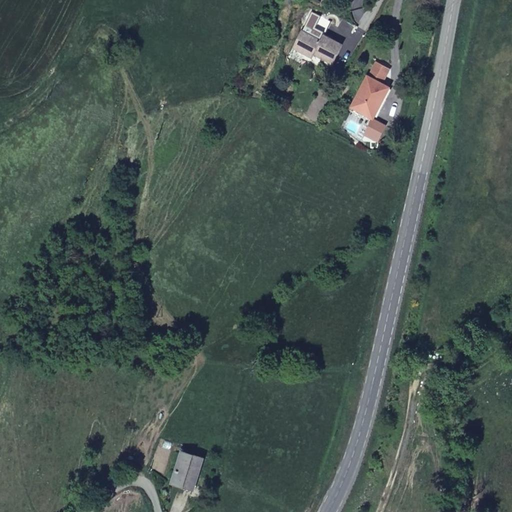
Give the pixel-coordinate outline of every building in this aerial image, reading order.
[(314,41),(316,42),(323,28),(306,19),(300,35),(314,41)] [(312,45),(293,37),(285,56),(304,64),(306,60),(323,68),(332,48),(316,42),(314,41),(312,45)] [(368,64),(360,79),(373,86),(381,71),(368,64)] [(360,79),(345,109),(364,119),(373,99),(376,101),(381,90),(373,86),(360,79)] [(204,452),(181,446),(173,479),(197,484),(204,452)]
